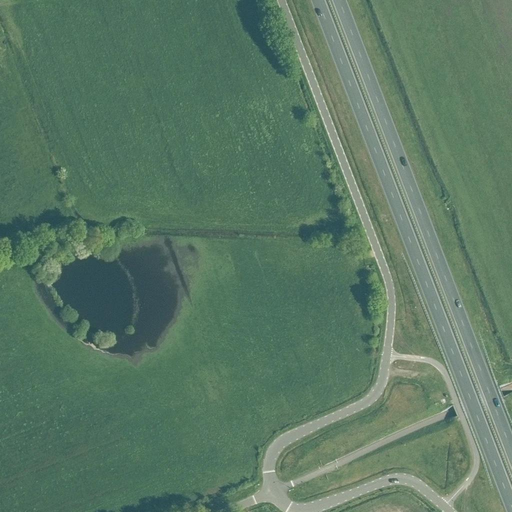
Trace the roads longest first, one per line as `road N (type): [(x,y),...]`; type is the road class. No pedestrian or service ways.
road 1 (unclassified): [(273,493),(268,469),(276,445),(357,407),(381,385),(391,304),(281,0)]
road 2 (trunk): [(318,0),(511,508)]
road 3 (trunk): [(511,454),(338,0)]
road 4 (unclassified): [(448,511),(417,482),(397,478),(311,509),(288,507),(273,493)]
